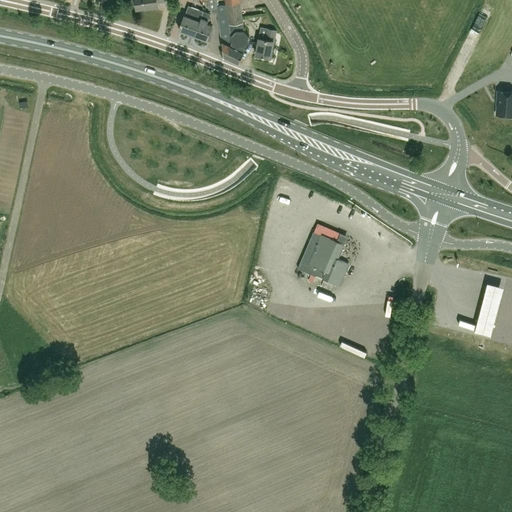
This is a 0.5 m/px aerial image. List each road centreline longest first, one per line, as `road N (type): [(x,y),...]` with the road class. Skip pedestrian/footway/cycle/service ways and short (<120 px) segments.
road 1 (primary): [(0,35),(161,78),(444,194)]
road 2 (unclassified): [(428,239),(327,177),(117,96)]
road 3 (residential): [(296,93),(126,32),(2,0)]
road 4 (unclassified): [(366,511),(428,239)]
road 5 (unclassified): [(0,69),(117,96)]
